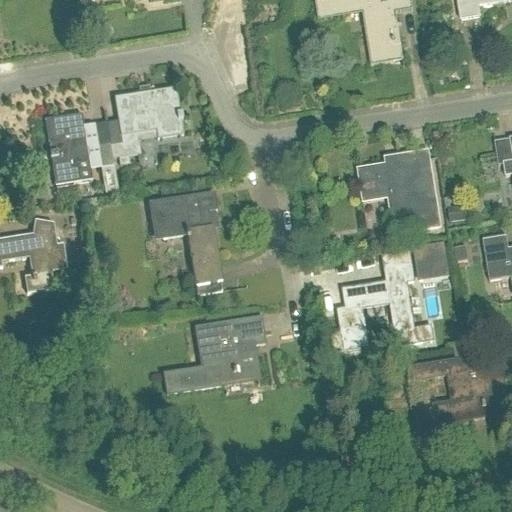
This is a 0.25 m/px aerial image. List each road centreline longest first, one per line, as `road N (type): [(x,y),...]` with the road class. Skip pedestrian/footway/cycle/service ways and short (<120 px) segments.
road 1 (residential): [(269,143),(247,141),(230,126),(201,61),(172,55),(0,84)]
road 2 (residential): [(511,106),(269,143)]
road 3 (residential): [(269,143),(293,295)]
